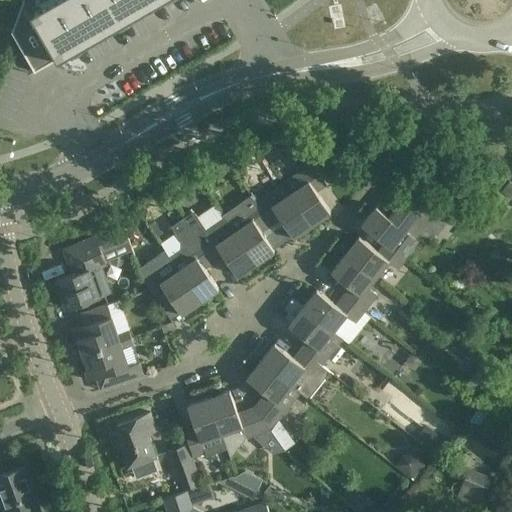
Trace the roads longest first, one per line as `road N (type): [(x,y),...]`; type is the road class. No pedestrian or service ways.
road 1 (residential): [(57,415),(221,359),(348,216)]
road 2 (unclassified): [(269,76),(349,75),(469,43)]
road 3 (residential): [(57,415),(0,231)]
road 4 (unclassified): [(425,4),(379,43),(269,76)]
road 5 (unclassified): [(0,196),(141,136)]
